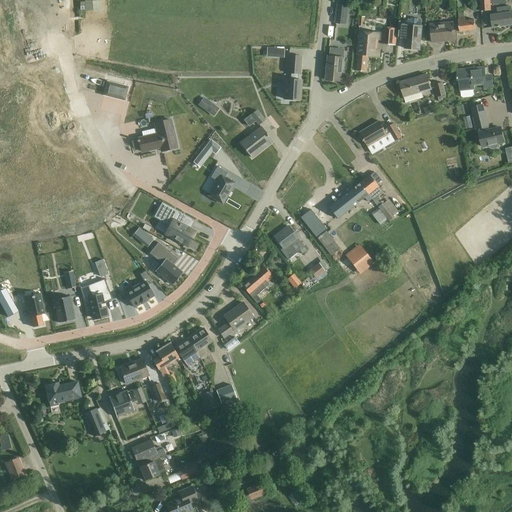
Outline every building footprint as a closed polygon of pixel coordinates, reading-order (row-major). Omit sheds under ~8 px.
[(344,0),(337,0),(334,23),(347,25),(350,1),(344,0)] [(457,0),(458,9),(467,8),(466,0),(457,0)] [(490,0),(480,0),(481,11),(491,10),(490,0)] [(102,1),(84,1),(84,2),(80,3),(80,11),(93,11),(93,12),(102,12),(102,1)] [(498,14),(492,15),(494,27),(511,24),(511,14),(511,13),(510,6),(497,8),(498,14)] [(476,30),(475,20),(465,21),(464,12),(458,13),(459,19),(458,19),(460,32),(476,30)] [(406,36),(405,48),(420,50),(422,26),(421,26),(422,21),(418,21),(418,19),(411,18),(411,20),(407,20),(407,22),(400,22),(399,35),(406,36)] [(431,25),(431,33),(433,43),(455,40),(453,23),(431,25)] [(395,46),(396,36),(397,29),(384,28),(383,33),(360,31),(357,71),(367,72),(368,56),(379,57),(379,50),(376,50),(377,40),(383,41),(382,44),(395,46)] [(342,82),(343,72),(344,58),(344,50),(333,49),(333,57),(328,56),(326,80),(342,82)] [(285,80),(284,99),(300,100),(301,81),(298,80),(298,74),(300,74),(301,56),(289,55),(288,73),(291,73),(290,80),(285,80)] [(77,153),(60,65),(0,77),(0,157),(0,158),(2,168),(77,153)] [(484,68),(457,71),(458,80),(459,79),(460,90),(461,96),(463,98),(472,97),(474,95),(473,88),(474,88),(473,84),(486,83),(486,88),(493,88),(491,76),(485,76),(484,68)] [(400,82),(403,92),(404,97),(431,89),(427,75),(400,82)] [(107,82),(104,96),(125,101),(129,87),(107,82)] [(434,84),(437,95),(445,94),(442,82),(434,84)] [(204,99),(199,106),(211,114),(216,107),(204,99)] [(423,108),(426,115),(432,113),(429,105),(423,108)] [(471,108),(476,131),(489,127),(484,105),(471,108)] [(255,122),(259,126),(265,122),(257,111),(244,121),(248,127),(255,122)] [(470,116),(464,117),(467,129),(473,128),(470,116)] [(138,139),(139,142),(141,152),(161,147),(162,152),(177,148),(170,120),(155,123),(158,134),(138,139)] [(395,141),(402,137),(394,124),(388,128),(385,130),(379,121),(360,133),(368,146),(388,135),(387,135),(391,133),(395,141)] [(240,143),(246,150),(252,158),(272,142),(261,127),(240,143)] [(482,148),(490,146),(490,149),(492,150),(497,148),(498,147),(497,144),(504,143),(501,127),(479,131),(482,148)] [(220,176),(209,196),(222,204),(235,183),(225,177),(227,173),(217,167),(214,172),(220,176)] [(91,170),(72,175),(74,180),(93,175),(91,170)] [(328,208),(337,219),(364,198),(368,202),(371,200),(388,221),(394,217),(383,203),(377,196),(382,192),(376,184),(381,180),(375,172),(370,176),(369,175),(328,208)] [(9,185),(15,180),(11,175),(3,182),(8,189),(11,187),(9,185)] [(0,207),(9,208),(8,198),(0,197),(0,207)] [(169,207),(161,221),(170,226),(165,234),(188,247),(196,232),(187,228),(192,219),(169,207)] [(316,237),(326,229),(310,210),(301,217),(316,237)] [(378,217),(372,222),(379,231),(386,226),(378,217)] [(289,227),(274,237),(280,245),(283,249),(280,250),(285,256),(288,260),(297,253),(300,251),(302,254),(307,251),(295,235),(289,227)] [(319,239),(326,247),(332,255),(341,249),(328,233),(319,239)] [(147,235),(141,242),(146,247),(153,239),(147,235)] [(173,285),(183,273),(173,265),(178,259),(159,243),(150,254),(162,264),(156,271),(173,285)] [(345,256),(360,274),(375,263),(360,244),(345,256)] [(338,259),(330,267),(333,270),(341,263),(338,259)] [(309,270),(318,282),(327,275),(318,263),(309,270)] [(242,286),(248,293),(257,303),(261,300),(257,295),(269,284),(266,280),(271,276),(264,267),(242,286)] [(145,282),(126,293),(134,307),(154,296),(147,285),(154,281),(146,271),(140,275),(145,282)] [(288,279),(295,288),(301,283),(294,274),(288,279)] [(304,282),(308,287),(315,281),(311,277),(304,282)] [(104,279),(87,286),(92,297),(88,298),(93,318),(107,315),(104,303),(112,299),(104,279)] [(5,288),(0,291),(0,302),(8,317),(18,312),(5,288)] [(70,296),(54,300),(59,323),(75,320),(70,296)] [(41,300),(26,304),(30,323),(32,322),(34,334),(44,331),(41,320),(46,319),(41,300)] [(229,323),(218,330),(224,338),(253,317),(243,303),(224,316),(229,323)] [(203,328),(187,340),(195,353),(196,352),(212,341),(203,328)] [(175,347),(180,356),(187,366),(200,358),(196,352),(195,353),(187,340),(175,347)] [(152,360),(157,369),(176,358),(178,362),(181,360),(178,356),(170,343),(156,351),(158,356),(152,360)] [(148,375),(146,369),(142,360),(120,368),(126,384),(148,375)] [(213,364),(205,367),(208,373),(215,369),(213,364)] [(167,377),(170,388),(177,386),(173,374),(168,375),(166,368),(162,369),(165,378),(167,377)] [(57,403),(67,401),(81,398),(77,382),(55,387),(54,384),(46,386),(49,402),(57,400),(57,403)] [(151,386),(158,402),(166,399),(160,383),(151,386)] [(231,385),(216,391),(221,404),(236,398),(231,385)] [(141,387),(133,390),(137,401),(145,398),(141,387)] [(116,417),(126,414),(134,411),(126,391),(109,398),(116,417)] [(201,399),(206,412),(219,407),(214,394),(201,399)] [(94,437),(106,432),(96,409),(84,414),(94,437)] [(164,433),(155,437),(157,442),(166,439),(164,433)] [(131,448),(138,464),(165,453),(163,448),(159,447),(155,449),(151,440),(131,448)] [(165,472),(160,459),(166,456),(165,453),(138,464),(145,481),(159,475),(165,472)] [(19,459),(6,463),(12,478),(24,474),(19,459)] [(178,472),(182,480),(199,473),(196,465),(178,472)] [(118,476),(111,478),(115,488),(121,486),(118,476)] [(167,485),(170,491),(182,486),(179,480),(167,485)] [(269,492),(265,481),(246,489),(250,500),(269,492)] [(169,511),(193,511),(190,503),(198,500),(192,486),(179,492),(181,498),(167,504),(171,511),(169,511)]
